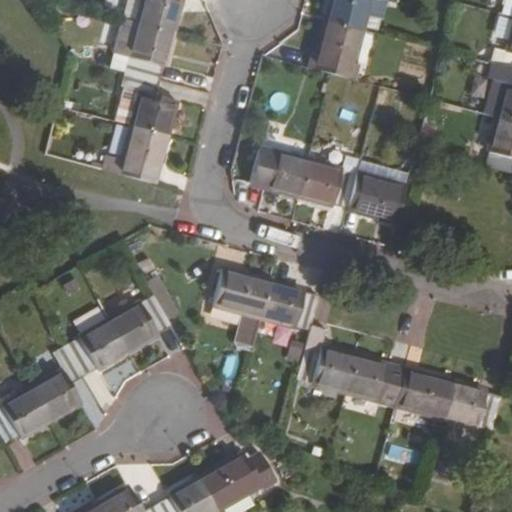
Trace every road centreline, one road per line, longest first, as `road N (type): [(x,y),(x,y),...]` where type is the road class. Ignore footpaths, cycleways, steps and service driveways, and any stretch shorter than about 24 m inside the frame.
road 1 (residential): [(511,293),(482,293),(238,227),(213,209),(206,183),(252,5)]
road 2 (residential): [(159,419),(0,500)]
